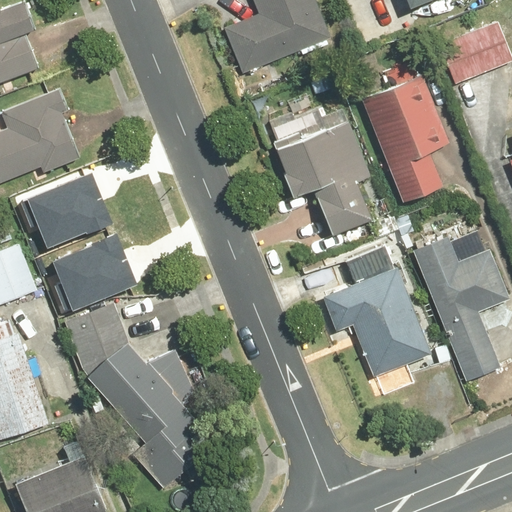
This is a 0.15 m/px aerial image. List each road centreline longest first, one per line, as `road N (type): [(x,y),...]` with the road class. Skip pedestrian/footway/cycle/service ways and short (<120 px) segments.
road 1 (residential): [(128,0),(335,511)]
road 2 (secondary): [(511,460),(387,511)]
